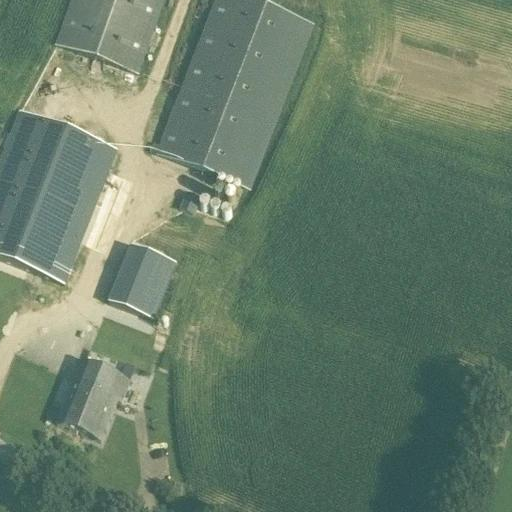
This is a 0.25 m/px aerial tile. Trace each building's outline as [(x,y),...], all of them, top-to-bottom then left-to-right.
[(138,78),(165,0),(71,0),(54,49),(138,78)] [(250,194),(315,32),(234,0),(221,0),(158,157),(250,194)] [(19,116),(0,164),(0,264),(65,289),(118,154),(19,116)] [(186,196),(180,214),(193,219),(200,202),(186,196)] [(115,287),(108,306),(155,324),(162,305),(115,287)] [(130,387),(80,367),(71,389),(55,429),(101,446),(116,407),(121,409),(130,387)]
